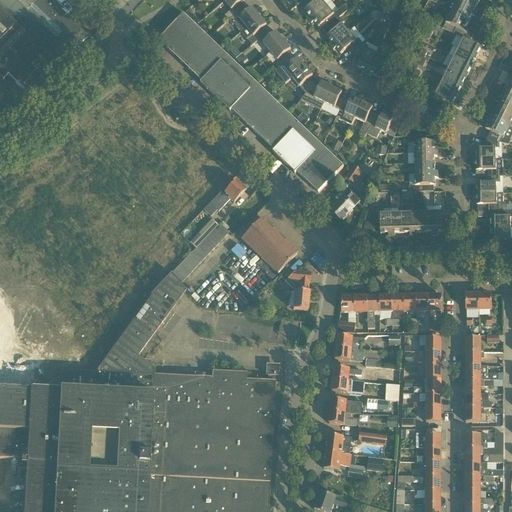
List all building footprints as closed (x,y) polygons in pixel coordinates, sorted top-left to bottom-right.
[(4,68),(58,10),(56,8),(57,7),(56,6),(55,8),(47,0),(39,0),(0,41),(0,77),(3,81),(9,75),(4,68)] [(0,0),(0,41),(39,0),(0,0)] [(229,21),(245,8),(241,3),(244,0),(227,0),(225,2),(231,11),(225,16),(229,21)] [(305,0),(300,4),(302,3),(307,9),(305,11),(310,17),(307,19),(309,21),(332,3),(329,0),(305,0)] [(456,5),(482,18),(484,13),(480,11),(478,11),(475,10),(478,4),(470,0),(449,0),(449,1),(450,2),(456,5)] [(451,14),(468,23),(472,16),(475,18),(475,20),(480,22),(482,18),(456,5),(450,2),(448,5),(446,5),(444,10),(451,14)] [(332,3),(309,21),(312,24),(314,22),(319,28),(321,26),(325,31),(341,18),(340,18),(350,9),(346,4),(338,11),(332,3)] [(241,33),(246,29),(260,18),(252,9),(248,12),(245,8),(229,21),(232,25),(234,24),(241,33)] [(28,71),(73,24),(58,10),(4,68),(9,75),(17,83),(28,71)] [(454,34),(456,29),(472,37),(475,32),(466,28),(468,23),(451,14),(443,29),(454,34)] [(159,41),(180,62),(206,35),(184,15),(159,41)] [(253,37),(257,42),(266,34),(263,29),(267,26),(260,18),(246,29),(241,33),(247,40),(252,36),(253,37)] [(329,45),(332,48),(349,33),(342,25),(345,23),(341,18),(325,31),(331,26),(335,31),(327,37),(332,43),(329,45)] [(395,18),(392,25),(399,27),(401,21),(395,18)] [(16,84),(30,98),(88,38),(73,24),(28,71),(17,83),(16,84)] [(153,35),(156,39),(162,34),(158,30),(153,35)] [(270,38),(266,34),(257,42),(260,46),(263,44),(271,52),(283,42),(276,33),(270,38)] [(354,55),(363,44),(358,39),(356,41),(349,33),(332,48),(334,50),(336,48),(341,54),(349,48),(354,55)] [(201,84),(227,56),(221,50),(206,35),(180,62),(202,83),(201,84)] [(459,49),(476,58),(481,48),(464,39),(459,49)] [(271,52),(282,66),(291,58),(287,54),(291,51),(283,42),(271,52)] [(363,73),(366,75),(376,54),(366,50),(368,47),(363,44),(354,55),(362,58),(358,67),(365,71),(363,73)] [(385,51),(379,48),(376,54),(366,75),(369,76),(371,74),(378,77),(382,68),(388,71),(393,59),(388,57),(385,51)] [(476,58),(459,49),(454,59),(471,68),(476,58)] [(415,64),(420,67),(423,68),(426,62),(424,59),(425,57),(419,54),(415,64)] [(230,112),(256,84),(227,56),(201,84),(230,112)] [(294,63),(291,58),(282,66),(275,71),(285,85),(293,79),(306,68),(298,59),(294,63)] [(449,69),(466,77),(471,68),(454,59),(449,69)] [(306,95),(313,85),(309,80),(313,77),(306,68),(293,79),(306,95)] [(444,78),(462,87),(466,77),(449,69),(444,78)] [(503,73),(501,77),(511,82),(511,76),(511,79),(508,77),(508,75),(503,73)] [(511,82),(501,77),(499,82),(503,84),(505,83),(508,85),(505,91),(511,94),(511,82)] [(439,88),(457,97),(462,87),(444,78),(439,88)] [(253,131),(278,105),(270,98),(256,84),(230,112),(232,111),(253,131)] [(313,85),(306,95),(324,104),(332,89),(322,84),(319,88),(313,85)] [(457,97),(439,88),(434,98),(452,107),(457,97)] [(324,104),(340,111),(345,101),(340,98),(342,94),(332,89),(324,104)] [(493,92),(491,96),(511,106),(511,94),(505,91),(502,98),(499,96),(498,94),(493,92)] [(499,104),(495,111),(511,119),(511,106),(491,96),(489,101),(494,103),(496,102),(499,104)] [(355,119),(362,104),(352,99),(350,103),(345,101),(340,111),(337,119),(351,126),(355,119)] [(373,109),(362,104),(355,119),(365,123),(359,135),(365,137),(370,126),(375,116),(371,113),(373,109)] [(254,132),(252,134),(258,140),(260,138),(274,152),(299,125),(278,105),(253,131),(254,132)] [(508,129),(508,128),(511,130),(511,119),(495,111),(492,117),(489,116),(489,114),(484,111),(482,116),(508,129)] [(303,127),(309,120),(302,114),(296,121),(303,127)] [(381,118),(375,116),(370,126),(387,134),(394,119),(383,114),(381,118)] [(490,132),(486,141),(499,144),(501,144),(508,145),(511,141),(503,137),(508,129),(482,116),(479,121),(488,125),(486,130),(490,132)] [(299,125),(274,152),(273,153),(295,174),(297,173),(322,147),(310,135),(299,125)] [(415,143),(415,154),(444,154),(444,149),(434,149),(434,143),(423,143),(423,137),(409,137),(409,143),(415,143)] [(473,161),(496,160),(495,150),(500,150),(499,144),(486,141),(486,150),(476,150),(476,157),(473,157),(473,161)] [(297,173),(318,194),(344,167),(322,147),(297,173)] [(415,165),(435,165),(434,157),(437,157),(439,159),(444,159),(444,154),(415,154),(415,165)] [(486,172),(487,178),(499,178),(499,177),(503,177),(509,177),(509,171),(504,171),(504,169),(502,169),(502,160),(496,160),(473,161),(473,164),(476,164),(476,172),(486,172)] [(435,165),(415,165),(415,176),(445,175),(444,170),(439,171),(438,172),(435,172),(435,165)] [(354,184),(362,172),(354,166),(346,178),(354,184)] [(415,176),(409,176),(410,187),(409,187),(409,193),(424,193),(424,187),(435,187),(435,179),(438,179),(440,180),(445,180),(445,175),(415,176)] [(499,178),(487,178),(487,184),(477,184),(477,192),(474,192),(474,195),(496,195),(503,195),(503,177),(499,177),(499,178)] [(225,189),(209,204),(218,212),(221,209),(222,209),(230,200),(234,203),(245,191),(236,182),(227,191),(225,189)] [(330,211),(341,222),(360,202),(350,192),(344,198),(343,198),(330,211)] [(487,206),(488,212),(506,212),(506,206),(506,204),(503,204),(503,195),(496,195),(474,195),(474,199),(477,199),(477,206),(487,206)] [(405,207),(405,208),(402,208),(403,234),(410,233),(410,237),(409,238),(409,243),(414,243),(413,214),(413,207),(405,207)] [(391,210),(392,237),(392,244),(397,244),(397,239),(395,237),(395,234),(403,234),(402,208),(398,208),(398,210),(391,210)] [(384,210),(384,211),(377,212),(377,223),(380,223),(381,234),(388,234),(388,237),(392,237),(391,210),(384,210)] [(420,214),(413,214),(414,243),(419,243),(419,238),(417,236),(417,233),(424,233),(424,210),(420,210),(420,214)] [(427,210),(424,210),(424,233),(432,233),(432,236),(430,238),(430,243),(435,243),(435,236),(435,214),(428,214),(427,210)] [(449,222),(449,210),(441,210),(442,213),(435,214),(435,236),(439,236),(438,233),(446,233),(446,222),(449,222)] [(491,222),(491,229),(511,229),(510,218),(507,218),(506,212),(488,212),(488,222),(491,222)] [(241,241),(259,258),(279,236),(261,219),(241,241)] [(210,234),(214,229),(217,226),(211,220),(189,243),(195,249),(197,247),(201,243),(206,238),(210,234)] [(219,224),(217,226),(214,229),(224,238),(229,233),(219,224)] [(220,243),(224,238),(214,229),(210,234),(220,243)] [(511,229),(491,229),(491,237),(488,237),(488,247),(502,247),(502,240),(511,240),(511,229)] [(210,234),(206,238),(215,247),(220,243),(210,234)] [(297,253),(279,236),(259,258),(261,260),(256,265),(271,280),(276,274),(277,275),(297,253)] [(215,247),(206,238),(201,243),(211,252),(215,247)] [(201,243),(197,247),(207,256),(211,252),(201,243)] [(202,261),(207,256),(197,247),(195,249),(193,252),(202,261)] [(193,252),(188,256),(198,265),(202,261),(193,252)] [(194,270),(198,265),(188,256),(184,261),(194,270)] [(184,261),(180,266),(189,274),(194,270),(184,261)] [(185,279),(189,274),(180,266),(175,270),(185,279)] [(171,275),(172,275),(180,284),(185,279),(175,270),(171,275)] [(293,311),(305,312),(307,312),(309,293),(308,293),(309,283),(310,283),(311,273),(295,272),(288,279),(285,282),(295,291),(293,311)] [(479,311),(479,296),(466,296),(467,311),(479,311)] [(492,296),(479,296),(479,311),(490,311),(492,311),(492,296)] [(403,297),(391,298),(392,313),(403,313),(403,297)] [(403,297),(403,313),(415,312),(415,297),(403,297)] [(427,297),(415,297),(415,312),(427,312),(427,297)] [(427,297),(427,312),(442,312),(441,297),(427,297)] [(367,298),(355,299),(355,314),(367,313),(367,298)] [(375,313),(380,313),(379,298),(367,298),(367,313),(368,321),(368,327),(375,327),(375,321),(375,313)] [(380,313),(383,313),(392,313),(391,298),(379,298),(380,313)] [(342,299),(343,312),(343,314),(355,314),(355,299),(342,299)] [(356,325),(349,324),(339,323),(338,332),(355,334),(356,325)] [(364,340),(338,337),(337,349),(351,350),(352,344),(364,345),(364,340)] [(424,353),(441,353),(441,339),(426,339),(426,347),(424,347),(424,353)] [(466,353),(483,353),(483,348),(481,348),(481,339),(466,339),(466,353)] [(337,349),(335,361),(350,362),(362,363),(362,361),(367,361),(366,368),(376,369),(383,370),(384,362),(379,361),(380,353),(363,352),(351,351),(351,350),(337,349)] [(426,367),(441,367),(441,353),(424,353),(424,359),(426,359),(426,367)] [(466,353),(466,367),(481,367),(481,359),(483,359),(483,353),(466,353)] [(424,381),(441,381),(441,367),(426,367),(426,375),(424,375),(424,381)] [(466,381),(490,381),(490,375),(487,375),(487,367),(481,367),(466,367),(466,381)] [(362,372),(335,369),(334,381),(365,383),(369,384),(370,377),(375,378),(376,369),(366,368),(365,374),(361,374),(362,372)] [(332,393),(347,394),(363,396),(365,383),(334,381),(332,393)] [(426,395),(441,395),(441,381),(424,381),(424,387),(426,387),(426,395)] [(466,395),(480,395),(480,387),(494,387),(494,382),(490,381),(466,381),(466,395)] [(387,385),(386,402),(398,403),(399,386),(387,385)] [(423,409),(441,409),(441,395),(426,395),(426,403),(423,403),(423,409)] [(466,409),(483,410),(492,410),(492,403),(487,403),(487,395),(480,395),(466,395),(466,409)] [(332,401),(330,413),(352,415),(352,408),(358,409),(359,403),(346,402),(332,401)] [(426,423),(441,423),(441,409),(423,409),(423,415),(426,415),(426,423)] [(466,409),(466,424),(480,424),(480,423),(486,423),(486,415),(483,415),(483,410),(466,409)] [(329,424),(344,426),(357,427),(357,421),(351,421),(352,415),(330,413),(329,424)] [(495,450),(504,450),(504,435),(498,433),(495,433),(495,446),(495,450)] [(385,446),(386,438),(361,434),(360,442),(385,446)] [(416,450),(423,450),(441,450),(441,435),(416,435),(416,450)] [(342,454),(350,455),(352,439),(344,438),(344,437),(328,436),(326,452),(335,453),(342,454)] [(466,450),(487,450),(487,446),(487,436),(466,436),(466,450)] [(441,464),(441,450),(423,450),(423,455),(426,455),(426,464),(441,464)] [(489,464),(501,464),(504,464),(504,450),(495,450),(487,450),(466,450),(466,464),(481,464),(481,455),(484,455),(484,457),(489,457),(489,464)] [(335,453),(326,452),(324,469),(340,471),(340,467),(349,468),(350,466),(351,455),(350,455),(342,454),(335,453)] [(441,478),(441,464),(426,464),(426,472),(423,472),(423,478),(441,478)] [(487,464),(481,464),(466,464),(466,478),(493,478),(493,477),(504,477),(504,472),(487,472),(487,464)] [(366,468),(350,466),(349,468),(348,478),(363,479),(363,472),(366,472),(366,468)] [(441,492),(441,478),(423,478),(423,483),(426,483),(426,492),(441,492)] [(466,478),(466,492),(480,492),(480,484),(483,484),(483,483),(493,483),(493,478),(466,478)] [(423,500),(423,505),(441,506),(441,492),(426,492),(426,500),(423,500)] [(466,506),(487,506),(494,506),(494,500),(480,500),(480,492),(466,492),(466,506)] [(320,493),(314,510),(319,511),(330,511),(334,504),(348,509),(350,503),(320,493)]
